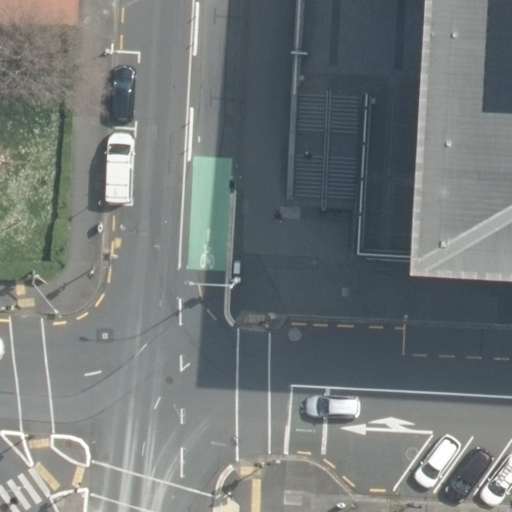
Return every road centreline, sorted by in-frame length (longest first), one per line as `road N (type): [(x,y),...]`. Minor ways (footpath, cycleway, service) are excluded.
road 1 (secondary): [(149,379),(176,0)]
road 2 (unclassified): [(511,402),(149,379)]
road 3 (residential): [(0,370),(149,379)]
road 4 (secondary): [(143,511),(149,379)]
